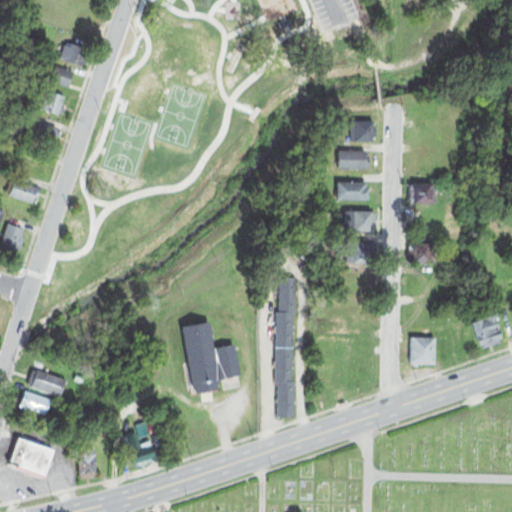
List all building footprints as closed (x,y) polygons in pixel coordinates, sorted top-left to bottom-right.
[(58,39),(89,47),(83,66),(53,58),(58,39)] [(72,69),(67,85),(38,75),(43,60),(72,69)] [(36,86),(31,105),(59,113),(64,94),(36,86)] [(30,118),(24,136),(55,146),(61,128),(30,118)] [(349,120),(349,141),(374,141),(373,119),(349,120)] [(409,121),(434,122),(434,141),(409,141),(409,121)] [(337,150),(337,168),(368,168),(368,150),(337,150)] [(409,150),(409,171),(433,171),(432,150),(409,150)] [(23,152),(18,170),(46,179),(51,162),(23,152)] [(12,175),(5,194),(28,202),(30,195),(36,197),(40,185),(12,175)] [(336,180),(336,198),(370,198),(370,180),(336,180)] [(407,182),(407,201),(436,200),(436,181),(407,182)] [(343,208),(342,230),(372,231),(373,209),(343,208)] [(0,239),(6,221),(24,227),(15,254),(0,249),(0,239)] [(346,240),(374,241),(373,262),(345,262),(346,240)] [(408,241),(409,262),(434,262),(433,241),(408,241)] [(278,277),(279,308),(274,308),(274,346),(273,380),(278,380),(277,415),(293,415),(294,381),(290,381),(290,309),(296,309),(296,277),(278,277)] [(407,306),(407,326),(432,326),(432,306),(407,306)] [(472,320),(493,312),(504,340),(482,348),(472,320)] [(193,392),(219,387),(215,357),(224,377),(239,374),(232,344),(214,347),(209,320),(180,326),(193,392)] [(410,337),(434,337),(434,362),(410,362),(410,337)] [(33,366),(27,386),(65,399),(67,393),(61,391),(66,376),(33,366)] [(83,383),(110,392),(105,408),(78,400),(83,383)] [(28,390),(59,402),(53,418),(21,406),(28,390)] [(120,433),(137,429),(142,450),(153,447),(156,460),(129,466),(120,433)] [(17,436),(54,449),(51,458),(55,460),(53,466),(47,464),(42,476),(7,464),(17,436)] [(76,453),(94,452),(96,476),(77,477),(76,453)]
